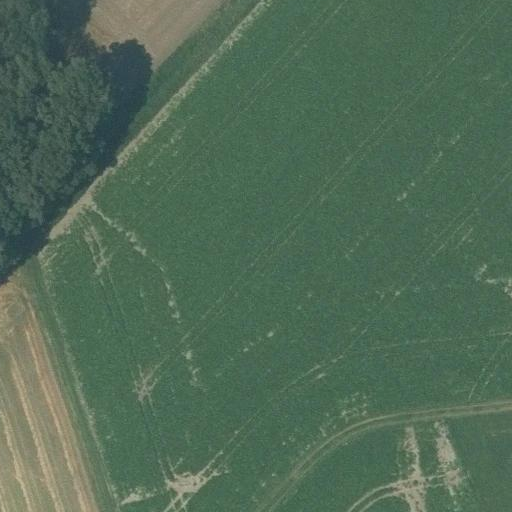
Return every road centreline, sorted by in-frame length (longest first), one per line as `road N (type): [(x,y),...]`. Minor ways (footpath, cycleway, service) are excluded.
road 1 (track): [(118,511),(24,231),(0,194)]
road 2 (track): [(511,394),(432,400),(364,418),(331,435),(252,511)]
